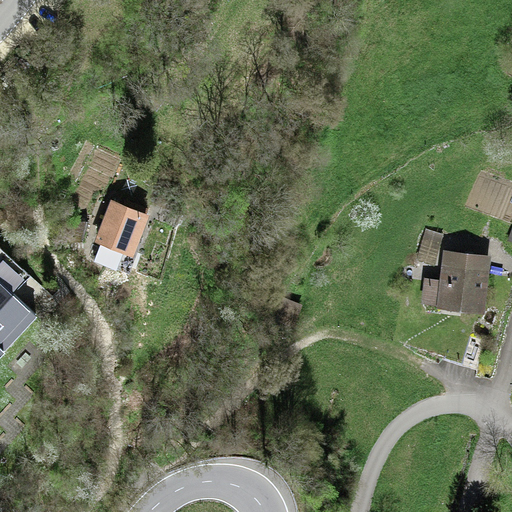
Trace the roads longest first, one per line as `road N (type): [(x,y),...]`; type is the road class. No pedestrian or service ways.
road 1 (track): [(466,401),(451,378),(414,358),(334,331),(303,342)]
road 2 (tertiary): [(265,511),(240,486),(215,479),(180,486),(148,511)]
